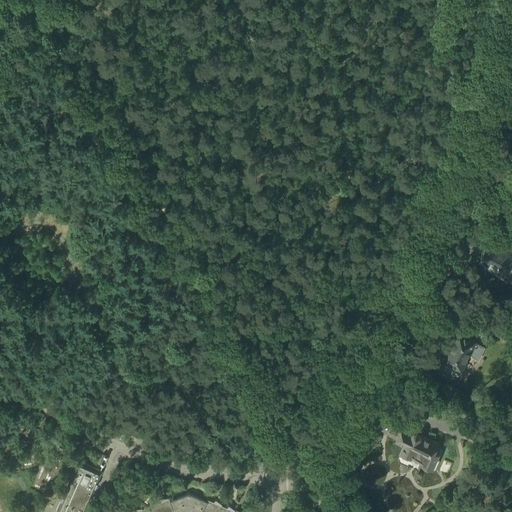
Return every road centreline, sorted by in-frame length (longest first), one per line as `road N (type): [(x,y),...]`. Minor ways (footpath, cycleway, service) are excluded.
road 1 (track): [(32,10),(312,484)]
road 2 (residential): [(312,484),(412,253)]
road 3 (track): [(412,253),(511,24)]
